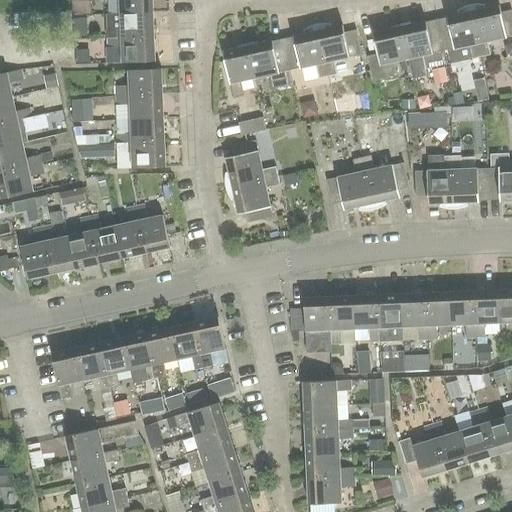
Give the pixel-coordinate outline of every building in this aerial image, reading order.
[(90,0),(72,0),(73,11),(73,16),(91,14),(90,0)] [(120,0),(120,15),(153,13),(152,0),(106,0),(106,1),(120,0)] [(488,43),(511,37),(511,11),(502,13),(500,6),(485,10),(485,7),(486,6),(483,5),(480,5),(476,5),(473,5),(470,6),(482,58),(491,56),(488,43)] [(438,25),(444,51),(470,46),(473,60),(482,58),(470,6),(468,6),(465,7),(462,9),(459,10),(457,12),(458,13),(459,15),(447,18),(448,23),(438,25)] [(107,30),(107,39),(154,37),(153,13),(120,15),(121,29),(107,30)] [(87,18),(73,19),(74,32),(74,37),(88,37),(87,18)] [(426,22),(402,28),(409,59),(423,56),(426,70),(444,66),(441,52),(444,51),(438,25),(427,27),(426,22)] [(338,75),(335,61),(362,56),(357,31),(345,34),(343,26),(332,29),(331,26),(332,26),(332,25),(329,24),(326,24),(323,24),(320,24),(317,25),(329,78),(338,75)] [(285,44),(290,71),(316,66),(319,80),(329,78),(317,25),(314,26),(311,27),(308,28),(306,29),(303,31),(304,32),(305,32),(305,35),(294,37),(295,42),(285,44)] [(367,57),(373,82),(398,76),(395,62),(409,59),(402,28),(373,34),(378,55),(367,57)] [(122,63),(155,62),(154,37),(107,39),(108,49),(122,48),(122,63)] [(288,72),(290,71),(285,44),(274,47),(273,42),(248,47),(255,80),(270,76),(273,89),(291,86),(288,72)] [(255,80),(248,47),(224,52),(233,98),(244,96),(241,83),(255,80)] [(77,50),(77,63),(90,62),(89,50),(77,50)] [(448,82),(445,68),(432,71),(435,85),(448,82)] [(116,87),(116,96),(163,94),(162,69),(130,71),(130,86),(116,87)] [(21,70),(0,75),(0,100),(13,98),(9,85),(24,81),(21,70)] [(58,87),(55,74),(43,76),(46,89),(58,87)] [(453,94),(456,105),(464,104),(462,92),(453,94)] [(131,105),(132,119),(164,118),(163,94),(116,96),(117,105),(131,105)] [(417,98),(419,109),(431,107),(428,96),(417,98)] [(13,98),(0,100),(0,125),(32,118),(30,109),(16,112),(13,98)] [(93,110),(92,99),(72,100),(73,111),(93,110)] [(303,118),(318,115),(315,100),(300,104),(303,118)] [(402,100),(402,109),(416,109),(415,100),(402,100)] [(447,128),(447,113),(431,113),(431,129),(447,128)] [(32,118),(0,125),(0,151),(23,146),(20,132),(34,129),(32,118)] [(118,134),(118,143),(165,142),(164,118),(132,119),(132,134),(118,134)] [(263,118),(239,124),(242,136),(266,131),(263,118)] [(78,145),(98,144),(99,144),(98,135),(82,136),(76,136),(78,145)] [(225,185),(226,188),(278,178),(277,169),(262,172),(256,141),(232,146),(234,157),(227,159),(230,173),(227,174),(227,173),(226,173),(225,176),(225,179),(225,182),(225,185)] [(119,165),(119,169),(166,167),(165,142),(118,143),(119,157),(122,157),(122,165),(119,165)] [(460,143),(452,143),(453,153),(460,153),(460,143)] [(98,158),(98,144),(78,145),(81,159),(98,158)] [(0,151),(0,175),(43,166),(40,157),(26,160),(23,146),(0,151)] [(52,152),(41,154),(43,163),(53,161),(52,152)] [(511,201),(511,168),(511,169),(510,155),(491,156),(492,169),(489,169),(490,197),(500,196),(500,202),(511,201)] [(451,210),(454,210),(453,157),(443,158),(444,171),(414,173),(416,198),(428,197),(429,204),(440,204),(440,206),(440,207),(439,208),(442,209),(445,209),(448,210),(451,210)] [(479,197),(490,197),(489,169),(463,171),(462,157),(453,157),(454,210),(457,210),(460,210),(463,209),(466,208),(468,207),(468,205),(467,206),(467,203),(479,202),(479,197)] [(372,158),(363,160),(374,211),(377,210),(379,209),(382,208),(385,206),(387,205),(387,204),(386,204),(385,201),(400,198),(399,191),(409,189),(404,164),(375,170),(372,158)] [(354,162),(356,174),(327,180),(332,205),(343,203),(344,210),(359,207),(360,210),(359,210),(359,211),(362,211),(365,212),(368,212),(371,211),(374,211),(363,160),(354,162)] [(63,169),(69,173),(75,172),(73,161),(62,163),(63,169)] [(45,175),(43,166),(0,175),(0,189),(3,201),(34,194),(30,178),(45,175)] [(298,182),(295,173),(283,176),(285,185),(298,182)] [(100,188),(106,187),(104,177),(98,178),(100,188)] [(230,199),(232,202),(233,201),(233,200),(235,200),(239,215),(246,213),(248,224),(272,218),(266,190),(280,187),(278,178),(226,188),(227,191),(228,194),(229,196),(230,199)] [(88,198),(86,186),(63,192),(65,203),(88,198)] [(48,204),(46,196),(35,198),(37,206),(48,204)] [(136,208),(146,253),(171,248),(167,233),(165,226),(163,216),(149,220),(145,206),(136,208)] [(123,258),(146,253),(136,208),(126,210),(130,225),(116,228),(123,258)] [(100,263),(123,258),(116,228),(102,231),(98,216),(89,218),(100,263)] [(183,233),(179,217),(169,219),(173,236),(183,233)] [(100,263),(89,218),(80,220),(83,234),(69,238),(76,269),(100,263)] [(52,274),(76,269),(69,238),(55,241),(51,227),(42,229),(52,274)] [(28,279),(52,274),(42,229),(33,231),(37,245),(21,248),(28,279)] [(511,289),(498,290),(499,323),(511,322),(511,289)] [(474,291),(475,338),(485,338),(485,324),(499,323),(498,290),(474,291)] [(466,338),(475,338),(474,291),(450,292),(451,325),(465,325),(466,338)] [(437,326),(451,325),(450,292),(426,293),(427,340),(438,340),(437,326)] [(418,341),(427,340),(426,293),(402,294),(403,327),(417,326),(418,341)] [(402,294),(377,295),(379,342),(389,341),(388,327),(403,327),(402,294)] [(379,342),(377,295),(352,296),(354,329),(369,328),(369,342),(379,342)] [(352,296),(329,297),(331,344),(341,343),(340,330),(354,329),(352,296)] [(322,344),(331,344),(329,297),(304,298),(305,309),(291,309),(292,331),(306,331),(321,330),(322,344)] [(194,322),(204,367),(206,376),(215,374),(213,365),(210,353),(226,349),(218,317),(194,322)] [(170,327),(178,359),(192,356),(195,369),(204,367),(194,322),(170,327)] [(147,333),(157,377),(166,375),(163,363),(178,359),(170,327),(147,333)] [(147,333),(124,338),(128,355),(131,370),(134,383),(157,377),(147,333)] [(100,343),(110,388),(119,386),(116,373),(131,370),(128,355),(124,338),(100,343)] [(100,343),(77,348),(85,382),(99,379),(101,390),(110,388),(100,343)] [(491,345),(477,346),(478,361),(491,361),(491,345)] [(52,354),(62,398),(72,396),(70,385),(85,382),(77,348),(52,354)] [(419,372),(418,355),(405,356),(406,372),(419,372)] [(405,372),(404,357),(381,359),(382,373),(405,372)] [(453,370),(452,359),(443,359),(444,370),(453,370)] [(371,374),(370,361),(358,362),(359,374),(371,374)] [(343,367),(338,363),(332,363),(333,374),(343,373),(343,367)] [(508,381),(504,369),(493,373),(496,385),(508,381)] [(482,376),(469,376),(474,391),(485,388),(482,376)] [(305,408),(337,407),(337,392),(351,391),(350,380),(304,382),(305,408)] [(384,403),(383,380),(369,380),(370,404),(384,403)] [(446,385),(451,400),(462,397),(457,381),(446,385)] [(206,388),(196,391),(199,401),(209,398),(206,388)] [(127,400),(113,403),(117,418),(131,414),(127,400)] [(154,414),(151,400),(140,403),(143,416),(154,414)] [(226,427),(219,403),(174,417),(178,427),(190,423),(194,437),(226,427)] [(385,417),(384,404),(373,405),(374,418),(385,417)] [(114,407),(103,409),(106,421),(116,419),(114,407)] [(305,408),(306,433),(353,431),(352,428),(369,428),(369,419),(338,420),(337,407),(305,408)] [(492,456),(511,449),(511,437),(505,417),(492,421),(488,408),(478,411),(492,456)] [(474,427),(460,432),(469,463),(492,456),(478,411),(470,413),(469,414),(474,427)] [(178,427),(174,417),(166,419),(169,429),(178,427)] [(66,436),(71,461),(104,453),(102,443),(139,435),(136,421),(66,436)] [(446,470),(469,463),(460,432),(446,436),(442,422),(433,425),(446,470)] [(446,470),(433,425),(423,428),(428,441),(413,446),(411,438),(399,442),(406,465),(417,461),(423,478),(446,470)] [(189,464),(234,450),(226,427),(194,437),(198,451),(186,455),(189,464)] [(306,433),(307,457),(339,456),(339,440),(353,439),(353,431),(306,433)] [(159,433),(148,437),(151,447),(162,444),(159,433)] [(144,445),(139,435),(124,439),(127,449),(144,445)] [(370,440),(370,452),(383,451),(383,440),(370,440)] [(189,464),(192,473),(192,474),(196,487),(209,483),(241,473),(234,450),(189,464)] [(71,461),(77,484),(110,477),(107,463),(119,460),(117,451),(104,453),(71,461)] [(307,457),(308,481),(354,479),(354,468),(340,468),(339,456),(307,457)] [(161,463),(163,469),(170,467),(168,460),(161,463)] [(396,476),(396,462),(372,462),(372,476),(396,476)] [(189,464),(179,467),(182,477),(192,474),(192,473),(189,464)] [(0,469),(0,484),(12,484),(12,468),(0,469)] [(241,473),(209,483),(213,496),(201,500),(204,510),(248,496),(241,473)] [(77,484),(82,508),(128,498),(126,488),(113,491),(110,477),(77,484)] [(354,479),(308,481),(309,505),(342,503),(341,488),(355,487),(354,479)] [(373,483),(378,499),(394,494),(389,479),(373,483)] [(177,491),(166,495),(169,505),(180,501),(177,491)] [(253,511),(248,496),(204,510),(204,511),(253,511)] [(82,508),(82,511),(117,511),(117,510),(130,507),(128,498),(82,508)]
